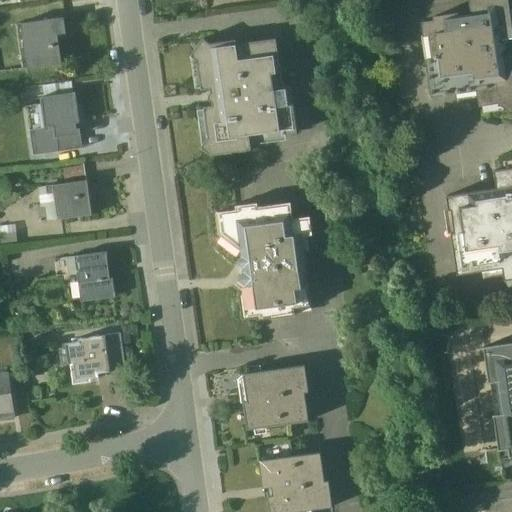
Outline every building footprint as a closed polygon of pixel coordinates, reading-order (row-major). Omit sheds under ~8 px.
[(483,107),(484,113),(506,111),(508,112),(511,106),(511,78),(509,55),(499,56),(505,47),(497,40),(511,37),(506,0),(468,0),(470,15),(459,17),(458,13),(433,17),(433,20),(420,23),(431,98),(456,94),(457,101),(476,98),(478,107),(483,107)] [(15,26),(21,71),(61,64),(57,35),(65,33),(63,17),(15,26)] [(200,148),(210,156),(250,151),(250,146),(285,140),(285,136),(297,133),(289,86),(278,88),(277,74),(281,73),(275,39),(236,45),(235,40),(208,44),(202,39),(189,56),(196,61),(200,91),(209,90),(209,93),(207,96),(208,100),(210,103),(210,107),(202,108),(207,139),(200,148)] [(81,149),(73,93),(71,93),(69,82),(40,86),(42,97),(39,98),(43,128),(27,130),(31,156),(81,149)] [(62,169),(63,180),(85,177),(83,166),(62,169)] [(511,168),(494,171),(496,189),(446,197),(448,211),(450,211),(453,232),(450,233),(456,276),(482,272),(483,281),(502,278),(503,281),(507,281),(508,287),(511,286),(511,168)] [(86,181),(37,188),(40,208),(45,207),(46,221),(90,215),(86,181)] [(235,210),(215,213),(218,234),(221,237),(216,243),(235,257),(239,251),(240,256),(235,263),(241,268),(242,271),(236,279),(237,280),(233,286),(240,291),(238,294),(241,319),(257,317),(257,321),(294,315),(294,309),(309,306),(305,270),(307,270),(302,236),(312,235),(309,217),(293,219),(290,202),(258,207),(257,203),(235,206),(235,210)] [(14,225),(0,227),(0,244),(16,243),(14,225)] [(105,253),(55,260),(57,277),(77,274),(80,302),(114,298),(111,277),(109,278),(105,253)] [(65,344),(68,365),(73,364),(75,381),(97,378),(97,373),(110,371),(110,376),(124,374),(119,334),(78,339),(78,342),(65,344)] [(497,398),(511,395),(511,342),(481,347),(487,383),(487,384),(495,383),(497,398)] [(307,392),(304,365),(242,374),(246,402),(242,403),(246,430),(308,421),(303,393),(307,392)] [(0,420),(12,419),(5,373),(0,373),(0,420)] [(511,395),(497,398),(499,414),(492,415),(492,416),(498,459),(511,457),(511,395)] [(268,511),(293,511),(331,507),(327,481),(323,481),(319,453),(257,461),(262,489),(270,488),(272,496),(267,497),(268,511)]
